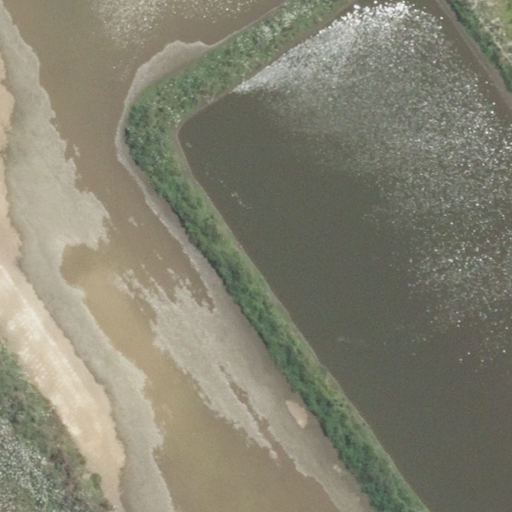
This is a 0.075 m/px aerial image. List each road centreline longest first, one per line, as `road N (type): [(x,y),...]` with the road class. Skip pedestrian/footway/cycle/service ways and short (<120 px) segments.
road 1 (unknown): [(173,511),(0,249)]
road 2 (unknown): [(0,164),(267,0)]
